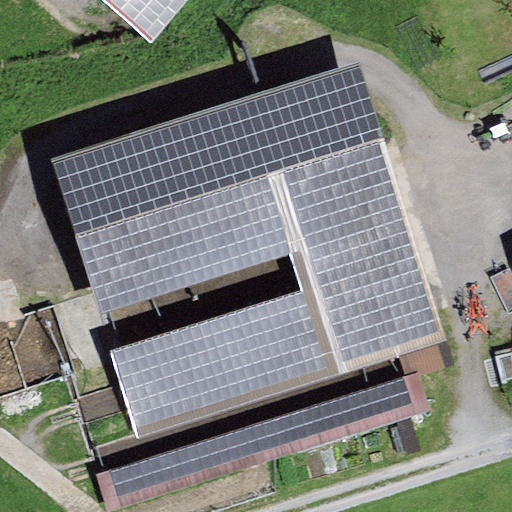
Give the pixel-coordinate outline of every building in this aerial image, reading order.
[(97,0),(152,47),(192,0),(97,0)] [(481,14),(463,27),(484,55),(502,41),(481,14)] [(357,66),(48,164),(97,320),(290,259),(302,296),(112,356),(138,437),(399,354),(444,340),(357,66)] [(452,366),(444,340),(399,354),(407,380),(419,376),(452,366)] [(407,380),(96,479),(106,511),(113,511),(430,410),(419,376),(407,380)]
